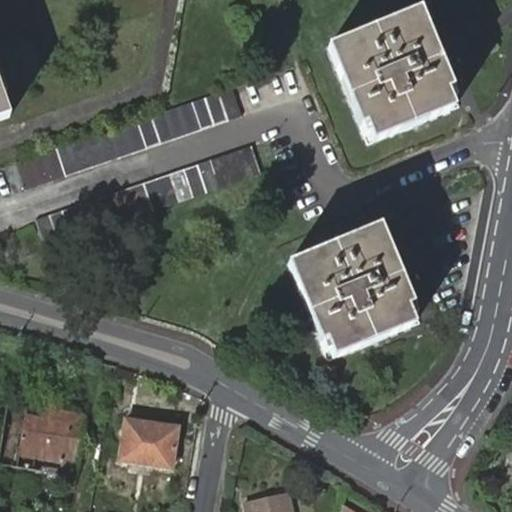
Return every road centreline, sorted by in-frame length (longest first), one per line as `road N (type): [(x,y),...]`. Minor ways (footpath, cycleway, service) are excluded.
road 1 (tertiary): [(389,480),(474,386),(491,350),(511,255)]
road 2 (tertiary): [(0,305),(175,358),(232,385)]
road 3 (tertiary): [(232,385),(389,480)]
road 4 (residential): [(232,385),(201,511)]
